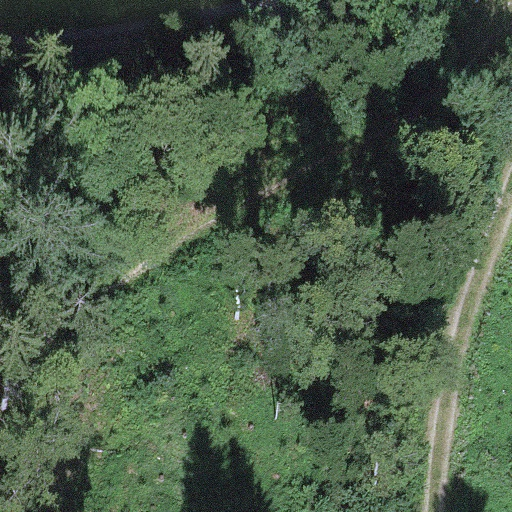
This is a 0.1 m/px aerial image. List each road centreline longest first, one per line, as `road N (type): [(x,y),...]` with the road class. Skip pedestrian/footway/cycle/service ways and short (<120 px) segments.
road 1 (track): [(511,180),(456,357),(438,511)]
road 2 (track): [(320,0),(129,39),(0,51)]
